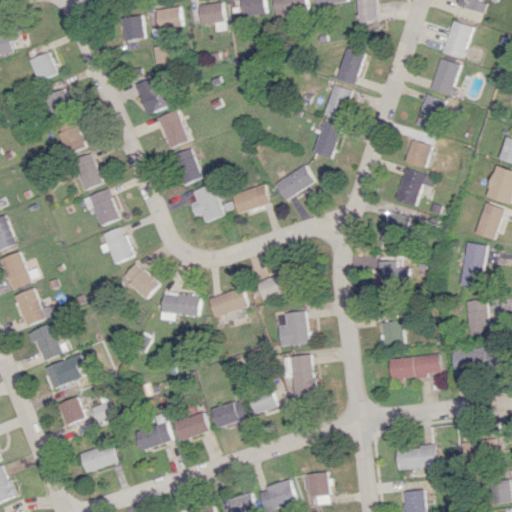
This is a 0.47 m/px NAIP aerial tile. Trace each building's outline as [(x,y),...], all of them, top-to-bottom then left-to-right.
[(264,13),(262,0),(239,0),(241,15),(264,13)] [(271,0),(273,13),(307,9),(305,0),(271,0)] [(381,20),(378,0),(358,0),(361,22),(381,20)] [(480,1),(480,0),(458,0),(458,4),(484,13),(487,3),(480,1)] [(222,21),(220,2),(198,4),(199,23),(222,21)] [(180,27),(179,7),(155,9),(157,29),(180,27)] [(123,40),(143,38),(141,15),(121,17),(123,40)] [(445,51),(464,57),(474,26),(454,20),(445,51)] [(26,45),(25,36),(19,37),(19,34),(11,35),(11,32),(0,33),(0,54),(15,52),(14,47),(26,45)] [(171,60),(168,44),(152,46),(154,63),(171,60)] [(337,78),(357,84),(366,53),(347,47),(337,78)] [(30,59),(40,81),(58,73),(49,51),(30,59)] [(432,88),(452,95),(462,64),(442,58),(432,88)] [(170,104),(161,83),(151,87),(148,78),(134,84),(147,114),(170,104)] [(352,90),(333,84),(324,114),(343,120),(352,90)] [(52,117),(71,111),(65,89),(46,95),(52,117)] [(435,130),(445,100),(427,94),(417,124),(435,130)] [(187,140),(174,109),(156,117),(168,148),(187,140)] [(68,151),(84,143),(72,117),(55,125),(68,151)] [(342,126),(323,120),(313,151),(332,157),(342,126)] [(511,161),(511,137),(507,136),(500,158),(511,161)] [(427,166),(431,143),(411,140),(407,163),(427,166)] [(182,184),(200,177),(188,149),(170,155),(182,184)] [(103,182),(90,152),(72,160),(85,190),(103,182)] [(274,182),(284,199),(315,182),(305,165),(274,182)] [(511,202),(511,169),(497,165),(488,196),(511,202)] [(431,176),(405,167),(395,199),(414,205),(418,191),(425,193),(431,176)] [(222,215),(210,183),(191,191),(195,201),(189,203),(194,216),(201,213),(204,222),(222,215)] [(236,212),(269,204),(264,185),(232,192),(236,212)] [(88,209),(93,207),(100,226),(119,218),(106,188),(83,198),(88,209)] [(476,232),(495,239),(505,208),(486,201),(476,232)] [(380,241),(399,247),(408,216),(389,211),(380,241)] [(0,249),(17,243),(5,214),(0,216),(0,249)] [(103,233),(107,242),(100,245),(103,252),(110,249),(115,263),(132,257),(121,226),(103,233)] [(486,244),(466,242),(462,285),(482,287),(486,244)] [(36,268),(28,271),(19,251),(1,259),(14,289),(40,277),(36,268)] [(376,260),(375,289),(395,290),(396,261),(376,260)] [(147,298),(160,282),(136,262),(126,273),(132,278),(129,283),(147,298)] [(264,298),(296,291),(292,272),(260,279),(264,298)] [(217,317),(250,306),(243,286),(210,298),(217,317)] [(54,315),(51,306),(43,310),(34,288),(16,295),(28,325),(54,315)] [(177,313),(199,316),(202,296),(165,290),(161,318),(176,320),(177,313)] [(465,301),(471,335),(496,331),(494,320),(489,321),(485,298),(465,301)] [(282,345),(309,342),(306,310),(286,312),(287,324),(280,325),(282,345)] [(381,344),(401,343),(399,320),(380,322),(381,344)] [(29,331),(33,342),(39,340),(45,360),(69,352),(66,341),(60,344),(53,323),(29,331)] [(453,373),(498,370),(496,347),(451,350),(453,373)] [(388,378),(437,373),(435,353),(387,358),(388,378)] [(296,395),(316,393),(312,354),(287,356),(288,369),(293,368),(296,395)] [(73,382),(66,360),(48,366),(55,388),(73,382)] [(279,405),(272,387),(250,395),(256,414),(279,405)] [(70,425),(89,417),(80,396),(61,404),(70,425)] [(221,427),(251,416),(244,398),(214,409),(221,427)] [(95,406),(100,421),(116,416),(111,401),(95,406)] [(212,430),(205,411),(176,422),(183,441),(212,430)] [(145,450),(175,440),(169,421),(138,431),(145,450)] [(85,451),(90,470),(122,463),(117,443),(85,451)] [(394,448),(396,469),(435,466),(433,444),(394,448)] [(0,467),(0,504),(22,495),(9,464),(0,467)] [(307,497),(327,496),(326,472),(306,473),(307,497)] [(492,503),(511,502),(510,476),(490,477),(492,503)] [(264,509),(295,502),(290,479),(259,486),(264,509)] [(401,511),(422,511),(421,490),(401,491),(401,511)] [(250,511),(257,510),(253,492),(230,498),(233,511),(234,511),(237,511),(250,511)]
